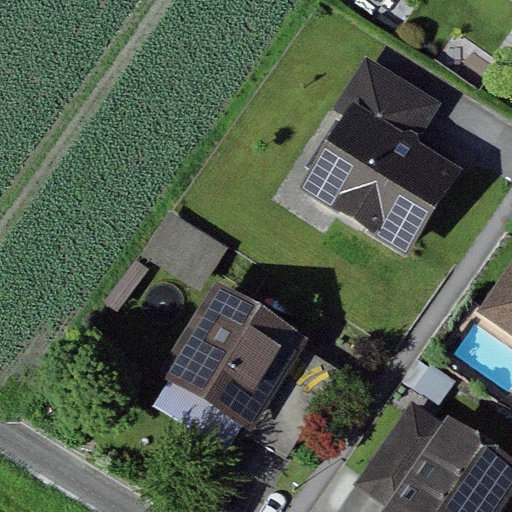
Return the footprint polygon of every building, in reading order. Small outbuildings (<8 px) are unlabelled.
[(450,114),(382,69),(301,193),(412,266),(460,193),(417,164),(450,114)] [(171,210),(143,257),(201,292),(229,245),(171,210)] [(511,255),(472,315),(511,340),(511,255)] [(292,347),(199,293),(145,385),(238,439),(292,347)] [(495,511),(511,487),(511,475),(429,422),(371,511),(495,511)]
